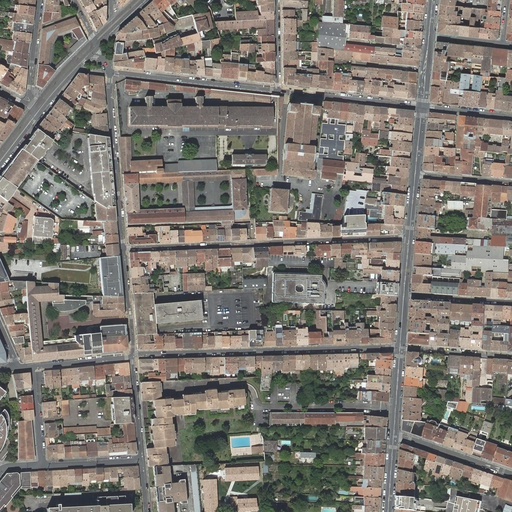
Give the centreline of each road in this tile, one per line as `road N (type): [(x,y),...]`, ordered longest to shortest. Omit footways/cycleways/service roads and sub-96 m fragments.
road 1 (residential): [(122,248),(409,237)]
road 2 (residential): [(399,347),(132,355)]
road 3 (residential): [(110,72),(122,248)]
road 4 (tertiary): [(110,72),(276,90)]
road 5 (tertiary): [(276,90),(422,106)]
road 6 (residential): [(393,435),(511,474)]
